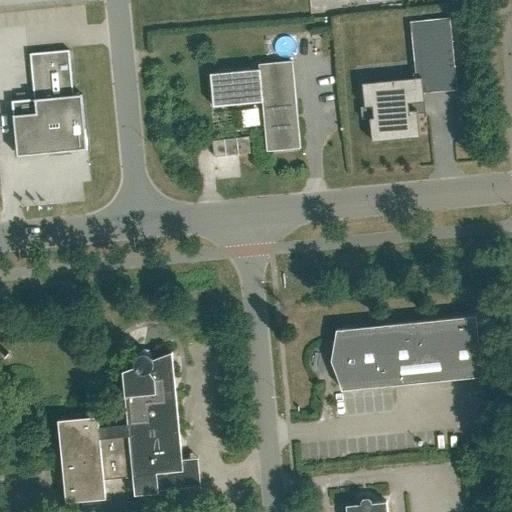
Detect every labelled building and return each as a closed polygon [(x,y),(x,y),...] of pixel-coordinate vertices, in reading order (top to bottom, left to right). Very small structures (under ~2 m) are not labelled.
[(362,83),(364,107),(368,106),(372,141),(420,136),(416,102),(424,101),(423,93),(457,90),(450,17),(410,21),(416,77),(362,83)] [(34,99),(12,101),(17,155),(48,152),(56,151),(55,146),(70,145),(71,151),(87,149),(85,128),(81,94),(73,95),(69,50),(29,53),(34,99)] [(267,151),(301,148),(293,61),(258,64),(259,69),(210,73),(213,106),(262,102),(267,151)] [(250,152),(248,136),(212,140),(214,156),(250,152)] [(66,195),(65,186),(43,187),(43,180),(13,182),(14,207),(25,206),(25,203),(36,203),(36,197),(66,195)] [(345,320),(448,313),(447,300),(367,305),(367,310),(345,311),(345,320)] [(476,316),(336,329),(331,360),(342,390),(482,376),(476,316)] [(91,417),(91,410),(74,417),(74,418),(58,420),(66,502),(106,498),(104,479),(133,476),(135,495),(159,493),(157,473),(183,470),(172,352),(153,359),(152,357),(148,354),(143,353),(138,354),(135,359),(134,364),(135,366),(123,370),(128,423),(99,426),(98,416),(91,417)] [(371,502),(371,500),(368,498),(363,498),(361,501),(361,504),(348,505),(349,511),(387,511),(387,501),(371,502)]
